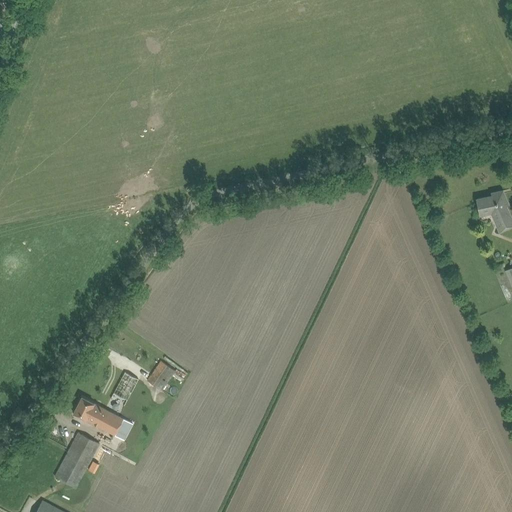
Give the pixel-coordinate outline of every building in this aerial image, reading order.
[(501,193),(477,199),(479,208),(480,214),(481,214),(492,212),(494,217),(500,231),(505,228),(511,225),(511,218),(501,194),(501,193)] [(106,357),(89,390),(103,397),(120,365),(106,357)] [(148,380),(162,390),(175,370),(162,361),(148,380)] [(126,371),(112,398),(125,405),(139,378),(134,376),(126,371)] [(82,396),(74,412),(82,417),(115,435),(117,436),(117,435),(126,440),(135,424),(126,419),(124,418),(107,409),(82,396)] [(55,476),(76,487),(100,443),(78,432),(55,476)] [(65,511),(42,500),(35,511),(65,511)]
